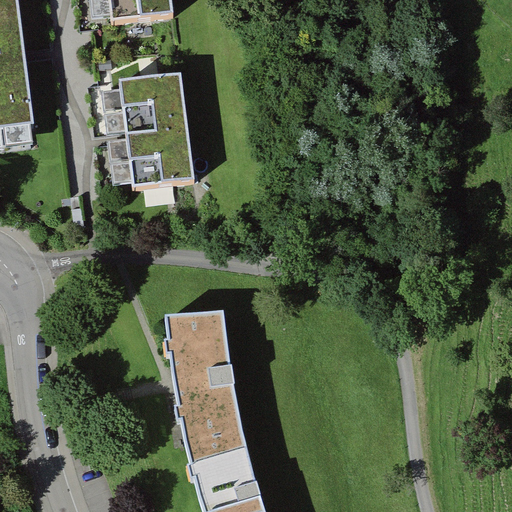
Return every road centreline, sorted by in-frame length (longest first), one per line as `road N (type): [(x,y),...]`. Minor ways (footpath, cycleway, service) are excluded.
road 1 (residential): [(429,511),(398,333),(371,296),(269,267),(180,257),(94,256),(13,276)]
road 2 (residential): [(59,511),(33,419),(13,276)]
